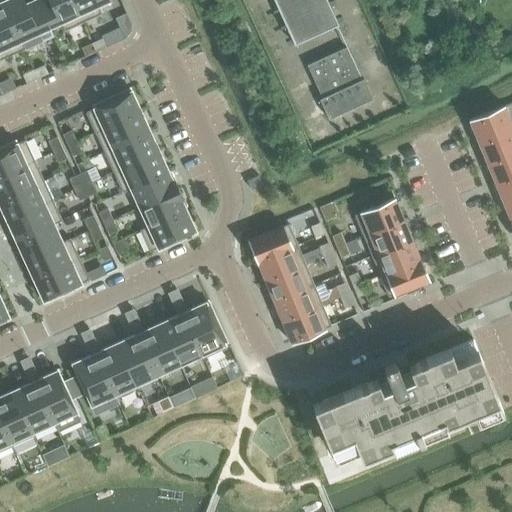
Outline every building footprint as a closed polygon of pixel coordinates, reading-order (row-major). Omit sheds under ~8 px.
[(0,0),(0,59),(23,49),(0,0)] [(0,0),(23,49),(24,50),(53,36),(49,26),(48,26),(36,0),(35,0),(25,5),(23,0),(0,0)] [(36,0),(48,26),(49,26),(60,21),(64,30),(82,21),(72,0),(36,0)] [(72,0),(82,21),(101,13),(97,4),(105,0),(72,0)] [(273,0),(293,44),(336,25),(324,0),(273,0)] [(119,27),(101,35),(102,37),(106,46),(125,37),(130,31),(130,23),(129,22),(125,12),(114,17),(119,27)] [(96,51),(106,46),(102,37),(92,42),(96,51)] [(96,51),(92,42),(81,47),(85,56),(96,51)] [(327,118),(371,99),(362,79),(359,80),(345,48),(306,65),(320,97),(318,99),(327,118)] [(33,69),(37,78),(48,73),(43,64),(33,69)] [(26,83),(37,78),(32,69),(22,74),(26,83)] [(17,71),(0,78),(0,92),(23,83),(17,71)] [(101,104),(85,111),(94,132),(140,111),(130,90),(116,97),(115,94),(100,101),(101,104)] [(469,119),(478,140),(511,126),(503,105),(469,119)] [(140,111),(94,132),(103,151),(149,130),(140,111)] [(511,126),(478,140),(486,160),(511,149),(511,126)] [(67,144),(76,140),(71,129),(62,134),(67,144)] [(149,130),(103,151),(112,171),(158,150),(149,130)] [(52,151),(61,147),(56,136),(47,140),(52,151)] [(0,175),(34,160),(24,139),(8,146),(7,144),(0,146),(0,175)] [(81,151),(76,140),(67,144),(72,155),(81,151)] [(66,158),(61,147),(52,151),(57,162),(66,158)] [(511,149),(486,160),(494,180),(511,172),(511,149)] [(158,150),(112,171),(122,192),(131,188),(130,187),(167,170),(158,150)] [(34,160),(0,175),(0,198),(43,179),(34,160)] [(85,184),(94,180),(89,169),(80,173),(85,184)] [(167,170),(130,187),(131,188),(139,206),(178,188),(173,177),(171,178),(167,170)] [(511,172),(494,180),(502,201),(511,196),(511,172)] [(258,174),(246,180),(251,189),(263,184),(258,174)] [(43,179),(0,198),(0,204),(7,219),(52,199),(61,195),(52,175),(43,179)] [(70,190),(79,186),(74,175),(65,179),(70,190)] [(99,190),(94,180),(85,184),(90,195),(99,190)] [(84,197),(79,186),(70,190),(75,201),(84,197)] [(178,188),(139,206),(148,225),(148,226),(185,209),(181,201),(183,200),(178,188)] [(511,196),(502,201),(510,220),(511,219),(511,196)] [(354,214),(362,235),(403,218),(394,197),(354,214)] [(52,199),(7,219),(16,239),(52,222),(53,223),(61,219),(52,199)] [(103,223),(112,219),(107,208),(98,212),(103,223)] [(148,225),(139,229),(149,251),(165,243),(166,246),(182,239),(180,236),(194,230),(185,209),(148,226),(148,225)] [(88,230),(97,225),(92,215),(84,219),(88,230)] [(403,218),(362,235),(371,255),(411,238),(403,218)] [(112,219),(103,223),(108,234),(117,230),(112,219)] [(52,222),(16,239),(25,259),(61,242),(61,241),(53,223),(52,222)] [(314,237),(323,233),(319,222),(310,226),(314,237)] [(248,240),(256,261),(297,244),(288,223),(248,240)] [(102,236),(97,225),(88,230),(93,240),(102,236)] [(331,235),(335,246),(345,242),(340,231),(331,235)] [(61,242),(25,259),(34,278),(79,258),(70,237),(61,241),(61,242)] [(117,253),(126,249),(121,238),(112,243),(117,253)] [(355,238),(345,242),(349,253),(349,254),(360,250),(355,238)] [(411,238),(371,255),(379,275),(419,258),(411,238)] [(322,257),(332,253),(327,242),(318,246),(322,257)] [(340,257),(349,253),(345,242),(335,246),(340,257)] [(297,244),(256,261),(265,281),(305,264),(297,244)] [(106,245),(97,249),(102,260),(111,256),(106,245)] [(322,257),(327,268),(336,264),(332,253),(322,257)] [(79,258),(34,278),(43,299),(57,293),(58,295),(74,288),(72,286),(89,278),(79,258)] [(419,258),(379,275),(388,296),(404,289),(406,294),(419,288),(417,284),(428,279),(419,258)] [(305,264),(265,281),(273,301),(313,284),(305,264)] [(347,275),(352,286),(361,282),(356,271),(347,275)] [(334,285),(339,297),(348,293),(343,282),(334,285)] [(361,282),(352,286),(357,297),(365,293),(361,282)] [(313,284),(273,301),(281,321),(322,304),(313,284)] [(176,290),(169,293),(173,304),(181,300),(176,290)] [(348,293),(339,297),(344,307),(353,304),(348,293)] [(181,300),(173,304),(178,314),(182,312),(200,353),(202,358),(225,347),(216,325),(218,324),(211,309),(209,310),(205,302),(186,311),(181,300)] [(322,304),(281,321),(290,342),(330,325),(322,304)] [(132,309),(125,313),(130,323),(137,320),(132,309)] [(178,314),(160,322),(179,363),(200,353),(182,312),(178,314)] [(137,320),(130,323),(135,334),(138,332),(157,373),(179,363),(160,322),(142,331),(137,320)] [(89,329),(81,333),(86,344),(94,340),(89,329)] [(135,334),(117,342),(135,383),(136,382),(157,373),(138,332),(135,334)] [(313,404),(312,405),(338,466),(472,410),(476,421),(502,410),(489,379),(482,361),(472,338),(408,365),(398,369),(394,360),(383,365),(384,367),(371,373),(374,379),(351,388),(327,399),(320,401),(313,404)] [(94,340),(86,344),(91,354),(95,352),(115,397),(116,397),(138,387),(136,382),(135,383),(117,342),(98,351),(94,340)] [(77,374),(69,378),(78,396),(85,392),(95,413),(118,402),(116,397),(115,397),(95,352),(91,354),(72,363),(77,374)] [(28,357),(21,361),(26,371),(33,368),(28,357)] [(33,368),(26,371),(30,382),(34,380),(53,421),(52,421),(57,431),(80,420),(70,399),(78,396),(69,378),(62,381),(57,370),(38,378),(33,368)] [(30,382),(12,390),(31,431),(32,430),(52,421),(53,421),(34,380),(30,382)] [(197,383),(189,386),(195,397),(202,394),(197,383)] [(0,421),(11,445),(34,435),(32,430),(31,431),(12,390),(0,395),(0,421)] [(174,394),(168,396),(173,407),(175,406),(179,404),(174,394)] [(0,450),(11,445),(0,421),(0,450)] [(53,460),(69,454),(66,444),(49,450),(53,460)] [(47,451),(42,454),(47,465),(53,463),(47,451)]
